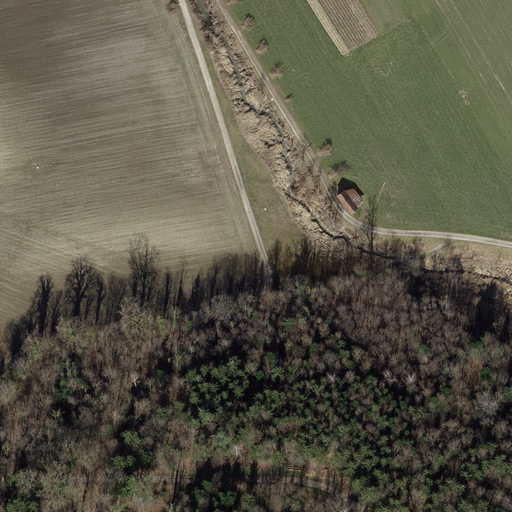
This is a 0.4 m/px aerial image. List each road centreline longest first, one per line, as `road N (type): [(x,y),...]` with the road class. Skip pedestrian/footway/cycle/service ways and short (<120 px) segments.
road 1 (track): [(184,0),(267,268),(264,291),(257,300),(51,346),(0,380)]
road 2 (track): [(218,0),(344,213),(384,231),(511,245)]
road 3 (track): [(0,476),(303,483),(368,511)]
road 4 (track): [(393,266),(257,300)]
